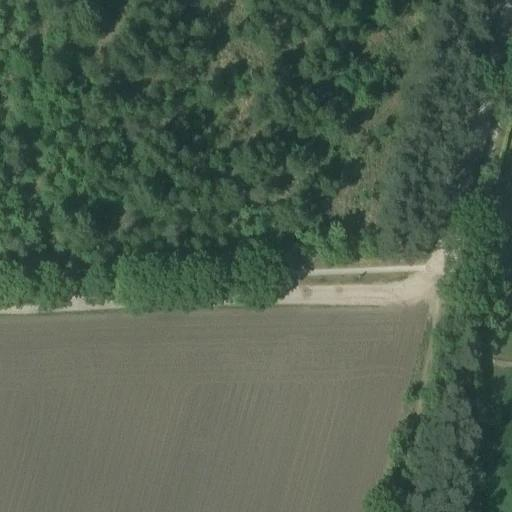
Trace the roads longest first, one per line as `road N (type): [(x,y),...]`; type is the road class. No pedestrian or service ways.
road 1 (track): [(0,304),(415,288),(431,283),(450,254)]
road 2 (track): [(450,254),(511,30)]
